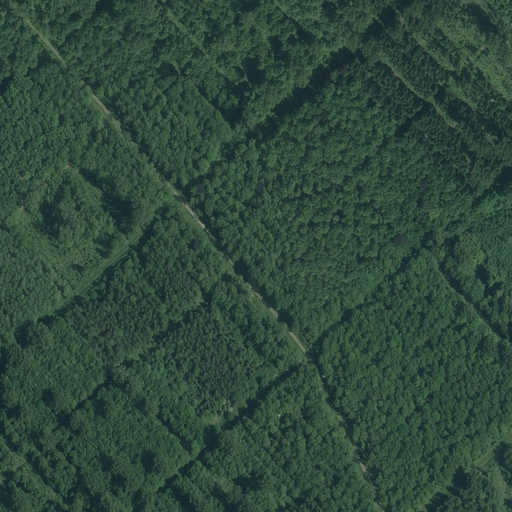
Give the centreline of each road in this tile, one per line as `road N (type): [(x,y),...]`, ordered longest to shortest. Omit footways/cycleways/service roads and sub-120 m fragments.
road 1 (track): [(384,511),(304,350),(8,0)]
road 2 (track): [(511,348),(349,170),(201,224)]
road 3 (track): [(349,170),(511,24)]
road 4 (track): [(117,124),(0,233)]
